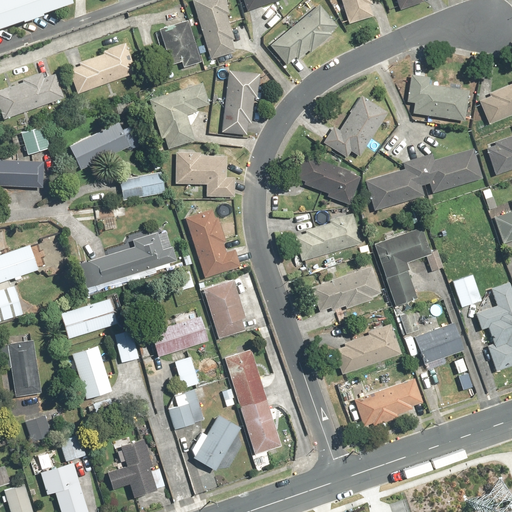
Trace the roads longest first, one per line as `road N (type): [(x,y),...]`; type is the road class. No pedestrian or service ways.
road 1 (residential): [(494,23),(431,32),(340,70),(287,109),(258,166),(259,246),(338,476)]
road 2 (secondary): [(511,415),(338,476)]
